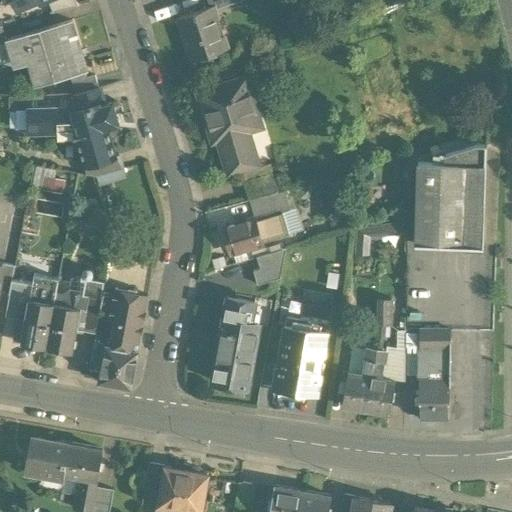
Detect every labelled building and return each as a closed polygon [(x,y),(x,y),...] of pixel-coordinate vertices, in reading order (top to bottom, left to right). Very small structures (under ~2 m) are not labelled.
[(10,0),(17,15),(48,2),(53,0),(10,0)] [(53,0),(48,2),(52,14),(78,6),(75,0),(53,0)] [(218,36),(209,9),(177,19),(191,62),(228,49),(223,34),(218,36)] [(72,22),(25,35),(25,36),(4,42),(5,43),(11,65),(29,60),(31,67),(37,87),(83,73),(77,53),(81,52),(72,22)] [(94,77),(71,84),(75,95),(97,89),(94,77)] [(245,78),(197,92),(214,146),(219,144),(228,175),(257,166),(244,123),(257,119),(245,78)] [(75,95),(73,96),(77,108),(77,110),(102,103),(98,88),(97,89),(75,95)] [(102,103),(77,110),(77,108),(27,110),(27,132),(56,131),(57,131),(57,124),(76,123),(79,133),(73,135),(74,139),(82,165),(100,159),(101,162),(115,158),(114,157),(106,128),(109,127),(106,117),(102,118),(99,107),(103,106),(103,105),(102,103)] [(108,103),(103,105),(103,106),(99,107),(102,118),(106,117),(109,127),(115,126),(117,124),(111,103),(108,103)] [(76,123),(57,124),(57,131),(56,131),(56,140),(72,139),(74,139),(73,135),(79,133),(76,123)] [(485,144),(474,144),(445,153),(446,163),(485,164),(485,144)] [(100,159),(82,165),(85,176),(94,177),(122,169),(118,156),(114,157),(115,158),(101,162),(100,159)] [(446,163),(417,162),(415,244),(482,246),(485,164),(446,163)] [(270,174),(243,182),(248,201),(248,200),(276,192),(270,174)] [(66,183),(46,180),(43,197),(63,200),(66,183)] [(276,192),(248,200),(254,220),(269,216),(280,212),(281,213),(288,210),(283,190),(276,192)] [(280,212),(269,216),(273,229),(271,229),(274,239),(287,235),(281,213),(280,212)] [(254,220),(223,230),(230,253),(257,245),(254,234),(271,229),(273,229),(269,216),(254,220)] [(356,226),(355,255),(369,255),(370,241),(404,238),(404,223),(356,226)] [(285,248),(255,257),(259,270),(252,272),(256,286),(279,279),(285,248)] [(14,267),(2,265),(0,275),(0,293),(9,295),(11,281),(14,267)] [(103,283),(91,281),(92,276),(91,274),(90,272),(88,271),(86,270),(84,271),(82,272),(81,274),(80,282),(84,282),(82,295),(82,296),(80,308),(76,331),(82,332),(88,297),(101,299),(103,283)] [(58,280),(33,276),(31,285),(32,285),(29,299),(54,304),(56,295),(58,280)] [(9,295),(5,316),(24,320),(28,299),(29,299),(32,285),(31,285),(11,281),(9,295)] [(135,293),(114,289),(109,319),(121,321),(116,348),(136,351),(144,305),(133,303),(135,293)] [(72,290),(62,296),(56,295),(54,304),(80,308),(82,296),(82,295),(80,292),(72,290)] [(101,299),(88,297),(82,332),(95,334),(101,299)] [(24,320),(20,342),(46,347),(54,304),(29,299),(28,299),(24,320)] [(253,304),(226,299),(210,382),(246,388),(258,325),(249,324),(253,304)] [(377,303),(376,337),(388,337),(388,303),(377,303)] [(80,308),(54,304),(46,347),(73,352),(76,331),(80,308)] [(331,326),(285,318),(273,387),(319,394),(331,326)] [(450,330),(419,330),(418,375),(432,376),(432,380),(449,380),(450,330)] [(105,343),(93,341),(88,370),(100,372),(105,346),(105,343)] [(116,348),(105,346),(100,372),(99,381),(130,387),(137,352),(136,351),(116,348)] [(358,373),(371,376),(376,350),(363,348),(358,373)] [(376,350),(371,376),(383,378),(388,352),(376,350)] [(358,373),(348,372),(342,406),(365,410),(371,376),(358,373)] [(383,378),(371,376),(365,410),(389,414),(395,380),(383,378)] [(432,380),(418,380),(418,419),(449,419),(449,380),(432,380)] [(69,444),(32,437),(26,472),(63,479),(63,475),(69,444)] [(103,450),(69,444),(63,475),(84,479),(97,481),(103,450)] [(197,468),(174,464),(174,469),(163,467),(155,511),(169,511),(170,509),(189,511),(200,511),(207,474),(197,473),(197,468)] [(97,481),(84,479),(82,486),(80,485),(76,510),(86,511),(91,511),(96,487),(97,481)] [(238,483),(234,510),(246,511),(247,511),(252,485),(238,483)] [(299,511),(303,492),(272,486),(267,511),(299,511)] [(110,511),(114,490),(96,487),(91,511),(110,511)] [(327,511),(330,497),(303,492),(299,511),(327,511)] [(351,511),(354,497),(343,495),(339,511),(351,511)] [(388,511),(390,503),(355,496),(354,497),(351,511),(388,511)]
